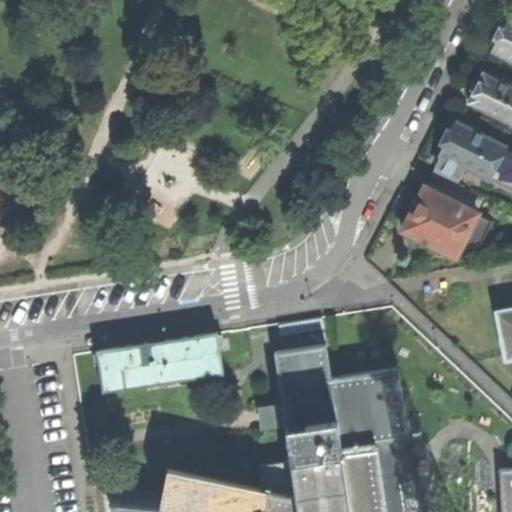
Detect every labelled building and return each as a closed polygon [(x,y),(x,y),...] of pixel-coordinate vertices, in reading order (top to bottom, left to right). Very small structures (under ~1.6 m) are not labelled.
[(511,21),(509,20),(502,34),(495,49),(511,57),(511,21)] [(511,122),(511,86),(483,72),(476,85),(468,101),(511,122)] [(437,164),(459,174),(464,164),(491,177),(505,148),(456,124),(447,143),(437,163),(437,164)] [(511,151),(505,148),(491,177),(511,187),(511,151)] [(437,164),(432,175),(434,176),(456,186),(461,175),(459,174),(437,164)] [(428,188),(454,201),(461,189),(456,186),(434,176),(428,188)] [(428,188),(425,187),(415,207),(404,229),(456,255),(477,212),(454,201),(428,188)] [(499,311),(498,311),(507,358),(508,358),(508,356),(511,355),(511,309),(499,312),(499,311)] [(160,340),(96,349),(103,391),(224,373),(218,331),(160,340)] [(299,511),(385,511),(385,507),(376,441),(406,437),(408,437),(398,366),(331,376),(326,342),(275,350),(282,402),(284,402),(284,409),(281,411),(289,421),(290,425),(286,426),(291,459),(259,465),(263,488),(297,495),(299,511)] [(376,441),(385,507),(400,505),(396,481),(413,479),(406,437),(376,441)] [(501,511),(511,511),(511,467),(499,468),(501,511)] [(299,511),(297,495),(263,488),(168,468),(159,508),(158,508),(143,511),(299,511)]
